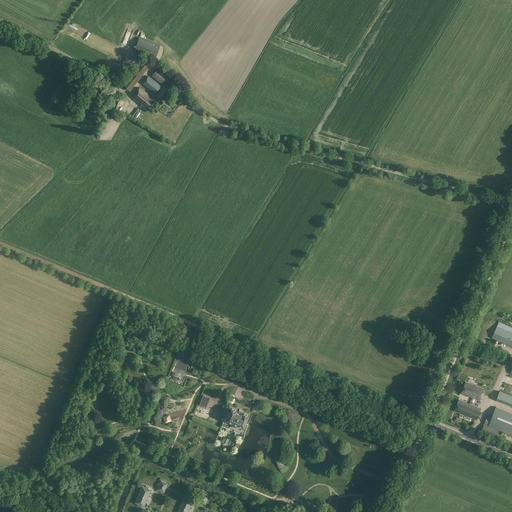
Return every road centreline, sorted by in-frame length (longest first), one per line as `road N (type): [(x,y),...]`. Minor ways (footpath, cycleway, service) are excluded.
road 1 (track): [(111,288),(420,417)]
road 2 (tertiary): [(425,419),(511,210)]
road 3 (unknown): [(398,483),(334,457),(299,408),(236,385),(218,397)]
road 4 (track): [(0,21),(94,68),(132,58)]
